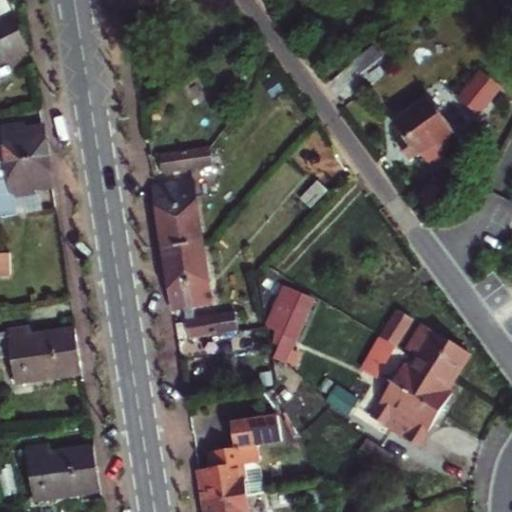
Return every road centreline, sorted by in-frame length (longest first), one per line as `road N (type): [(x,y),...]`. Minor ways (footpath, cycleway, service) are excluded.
road 1 (tertiary): [(74,0),(155,511)]
road 2 (residential): [(511,364),(248,0)]
